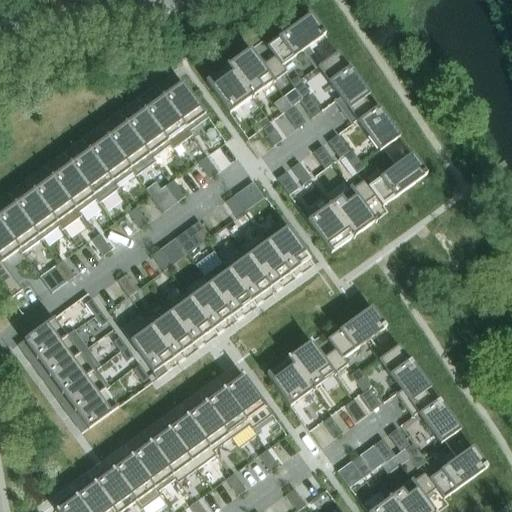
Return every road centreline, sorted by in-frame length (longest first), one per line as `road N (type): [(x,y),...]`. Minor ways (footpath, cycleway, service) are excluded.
road 1 (residential): [(0,350),(258,166),(271,169),(336,123)]
road 2 (residential): [(243,511),(397,415)]
road 3 (residential): [(0,32),(138,0)]
